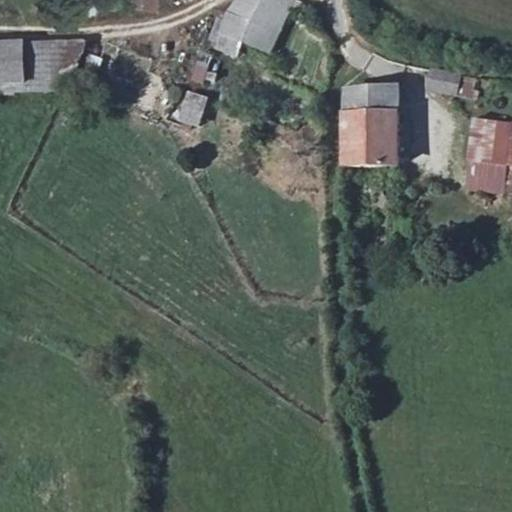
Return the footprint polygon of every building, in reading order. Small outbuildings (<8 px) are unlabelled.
[(129,0),(129,14),(158,14),(158,0),(129,0)] [(250,75),(264,36),(249,31),(244,44),(212,35),(198,73),(213,78),(217,63),(250,75)] [(81,36),(0,41),(0,93),(77,94),(81,36)] [(480,78),(433,69),(426,93),(474,99),(480,78)] [(379,99),(332,101),(337,179),(388,177),(386,125),(369,125),(370,111),(380,111),(379,99)] [(511,123),(475,119),(464,192),(511,197),(511,123)]
